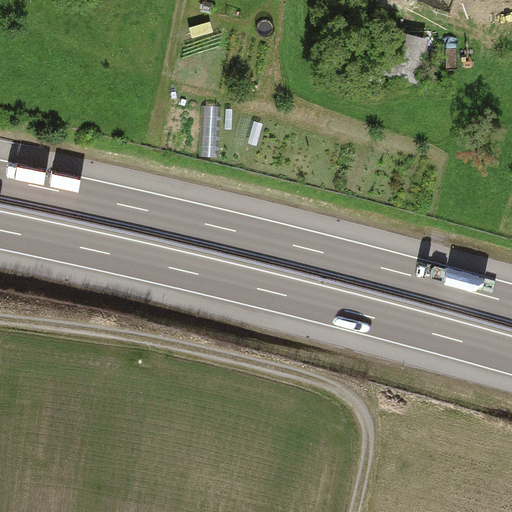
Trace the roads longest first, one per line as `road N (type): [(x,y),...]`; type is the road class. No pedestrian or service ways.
road 1 (motorway): [(0,230),(511,356)]
road 2 (motorway): [(511,302),(0,179)]
road 3 (track): [(358,511),(372,447),(359,408),(338,388),(245,364),(0,327)]
